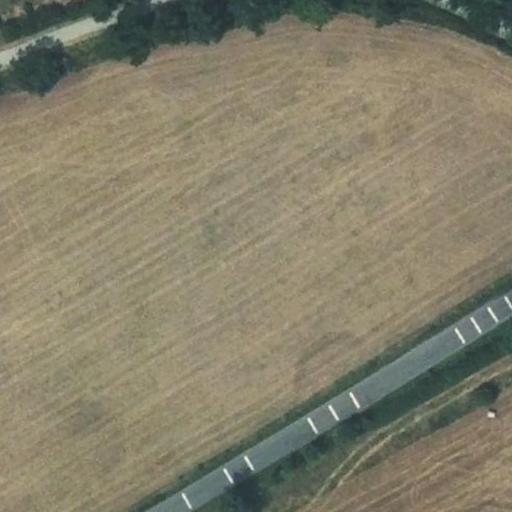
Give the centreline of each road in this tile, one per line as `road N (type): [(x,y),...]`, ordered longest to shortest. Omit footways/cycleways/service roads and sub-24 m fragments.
road 1 (track): [(511,35),(451,0),(158,0),(0,55)]
road 2 (unclassified): [(163,511),(511,303)]
